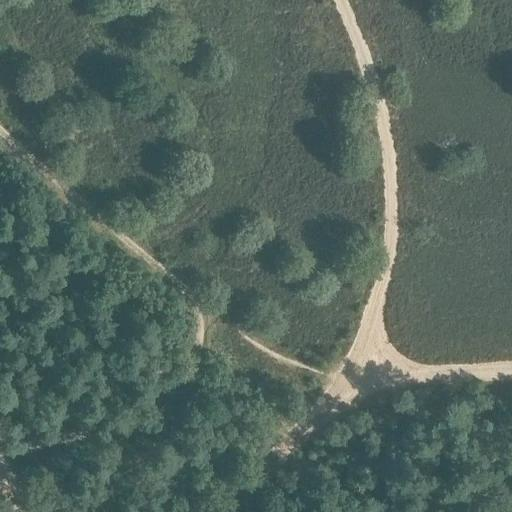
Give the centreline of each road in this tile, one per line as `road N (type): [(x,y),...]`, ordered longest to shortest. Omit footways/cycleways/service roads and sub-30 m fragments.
road 1 (track): [(327,394),(357,352),(389,228),(384,151),(361,53),(335,0)]
road 2 (track): [(327,394),(215,327),(0,142)]
road 3 (track): [(511,367),(327,394)]
road 4 (track): [(227,511),(327,394)]
